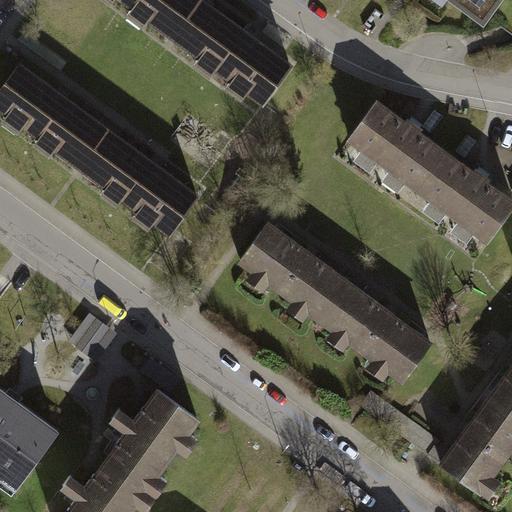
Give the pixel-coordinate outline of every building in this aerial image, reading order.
[(109,0),(120,7),(124,1),(135,10),(142,0),(109,0)] [(203,0),(142,0),(135,10),(140,13),(135,19),(151,31),(155,25),(180,43),(209,4),(203,0)] [(481,20),(492,28),(511,1),(511,0),(439,0),(452,9),(457,2),(481,20)] [(209,4),(180,43),(206,62),(202,68),(220,82),(224,76),(253,37),(209,4)] [(253,37),(224,76),(239,86),(234,92),(251,105),(255,99),(269,109),(298,70),(253,37)] [(30,133),(43,142),(74,100),(30,67),(0,107),(0,110),(13,120),(9,126),(26,139),(30,133)] [(62,157),(87,175),(118,133),(74,100),(43,142),(38,148),(58,163),(62,157)] [(387,103),(356,144),(366,151),(362,156),(376,166),(379,161),(399,175),(395,181),(409,191),(413,185),(426,195),(457,154),(387,103)] [(126,214),(131,208),(162,165),(118,133),(87,175),(110,193),(106,198),(126,214)] [(511,195),(457,154),(426,195),(441,206),(437,211),(448,219),(451,214),(473,230),(470,235),(480,242),(484,238),(496,247),(511,225),(511,195)] [(161,230),(175,240),(206,198),(162,165),(131,208),(143,217),(140,222),(157,235),(161,230)] [(318,317),(328,325),(358,285),(276,225),(247,264),(260,274),(253,284),(273,298),(279,289),(300,303),(293,312),(312,326),(318,317)] [(398,376),(409,385),(439,345),(358,285),(328,325),(339,333),(333,341),(352,356),(359,347),(380,363),(375,371),(392,384),(398,376)] [(78,345),(94,354),(111,327),(95,318),(78,345)] [(147,369),(170,387),(177,377),(154,360),(147,369)] [(511,378),(498,397),(511,407),(511,378)] [(59,424),(0,381),(0,473),(15,484),(59,424)] [(104,452),(155,491),(168,474),(161,468),(181,442),(188,447),(199,432),(191,425),(200,413),(157,381),(136,409),(122,398),(108,416),(123,427),(104,452)] [(443,443),(376,395),(365,410),(433,458),(443,443)] [(511,407),(498,397),(448,464),(497,501),(511,482),(504,477),(511,466),(511,407)] [(58,511),(127,511),(137,499),(145,505),(155,491),(104,452),(87,474),(72,462),(56,483),(72,495),(58,511)]
